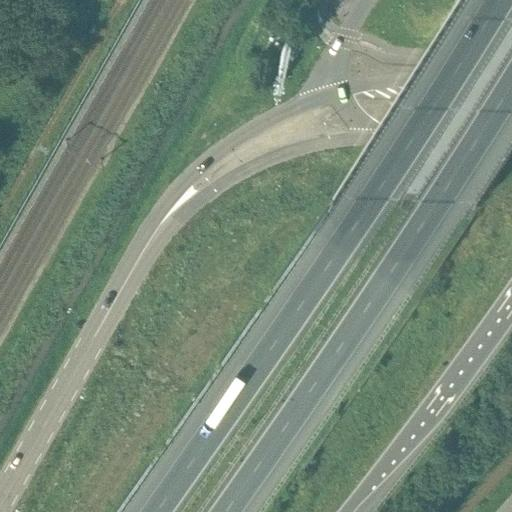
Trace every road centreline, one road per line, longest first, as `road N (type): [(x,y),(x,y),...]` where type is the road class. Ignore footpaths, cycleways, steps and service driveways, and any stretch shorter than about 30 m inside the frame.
road 1 (trunk): [(500,0),(373,199),(154,511)]
road 2 (trunk): [(222,511),(511,83)]
road 3 (tertiary): [(154,232),(0,511)]
road 4 (trunk): [(345,511),(511,289)]
road 5 (tertiary): [(154,232),(252,167),(322,142),(374,135)]
road 6 (tertiary): [(331,92),(221,150),(169,199),(154,232)]
road 7 (tertiary): [(511,84),(391,81),(331,92)]
road 8 (tertiary): [(374,135),(511,141)]
